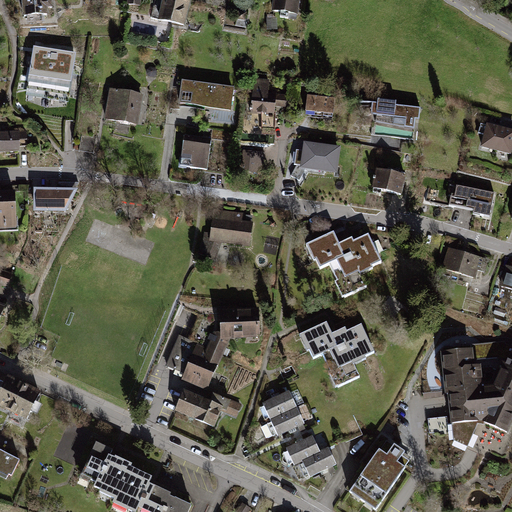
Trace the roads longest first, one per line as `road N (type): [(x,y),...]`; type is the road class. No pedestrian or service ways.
road 1 (residential): [(511,249),(433,225),(203,191),(0,174)]
road 2 (residential): [(0,364),(309,511)]
